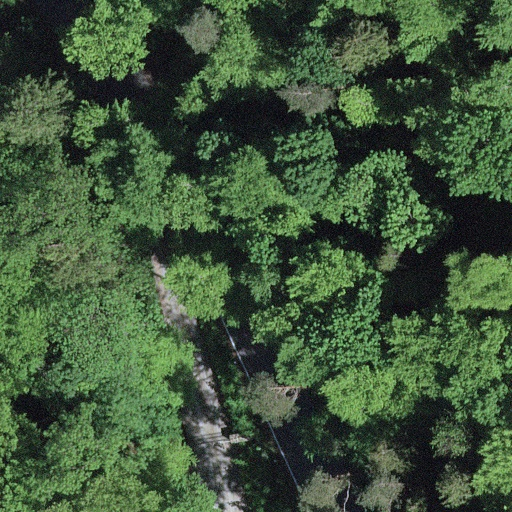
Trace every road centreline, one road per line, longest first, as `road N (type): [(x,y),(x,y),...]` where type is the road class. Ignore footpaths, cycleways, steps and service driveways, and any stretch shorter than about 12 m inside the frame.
road 1 (secondary): [(67,0),(338,511)]
road 2 (track): [(117,0),(135,44),(155,166)]
